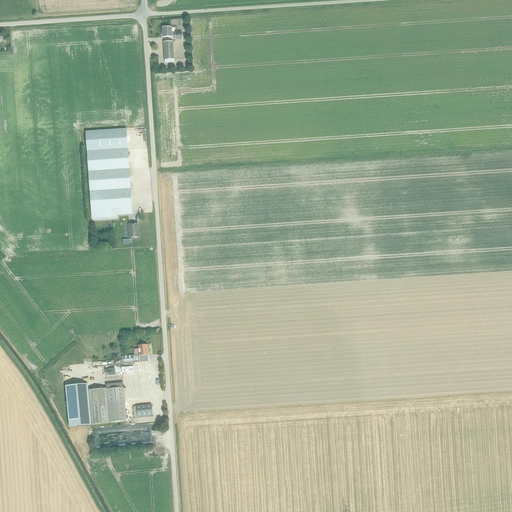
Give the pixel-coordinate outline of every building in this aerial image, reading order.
[(175,36),(175,40),(182,40),(182,32),(172,33),(172,27),(163,28),(163,37),(172,37),(172,36),(175,36)] [(173,42),(164,42),(165,63),(174,63),(173,42)] [(126,129),(86,132),(92,218),(117,217),(117,215),(132,214),(126,129)] [(138,224),(129,224),(130,238),(139,237),(138,224)] [(139,349),(135,349),(135,353),(139,353),(139,356),(140,362),(149,361),(148,355),(147,345),(138,346),(139,349)] [(127,421),(124,388),(123,382),(106,384),(106,389),(90,391),(93,424),(127,421)] [(92,424),(88,384),(66,386),(69,426),(92,424)] [(139,386),(139,396),(152,396),(152,386),(145,386),(145,388),(142,388),(142,386),(139,386)] [(152,405),(142,406),(137,407),(137,417),(153,415),(152,405)]
